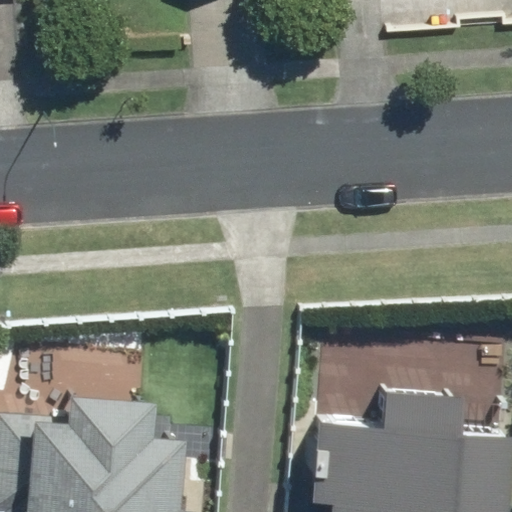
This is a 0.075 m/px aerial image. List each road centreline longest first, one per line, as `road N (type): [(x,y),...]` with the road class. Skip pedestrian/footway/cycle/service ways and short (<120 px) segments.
road 1 (residential): [(511,153),(0,185)]
road 2 (unknown): [(264,168),(245,511)]
